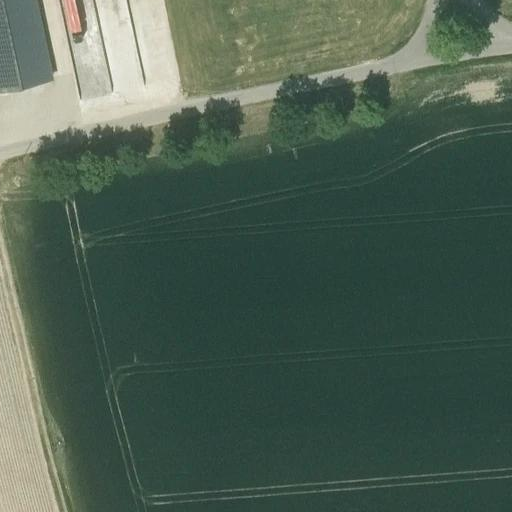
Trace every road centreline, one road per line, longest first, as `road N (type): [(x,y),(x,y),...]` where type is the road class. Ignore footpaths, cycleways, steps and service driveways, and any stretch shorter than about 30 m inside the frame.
road 1 (unclassified): [(420,57),(0,155)]
road 2 (track): [(0,299),(55,511)]
